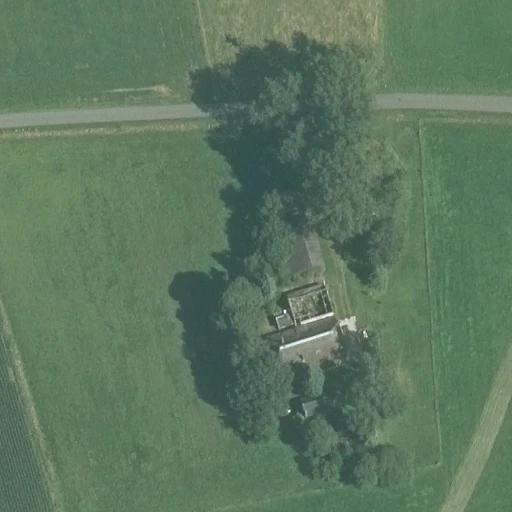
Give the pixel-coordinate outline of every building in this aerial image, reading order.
[(398,200),(394,174),(354,179),(357,205),(398,200)] [(320,188),(279,193),(282,217),(323,211),(320,188)] [(325,274),(311,224),(274,234),(288,284),(325,274)] [(281,340),(266,344),(279,388),(348,367),(324,290),(286,301),(292,320),(276,325),(281,340)] [(325,398),(300,404),(305,422),(330,415),(325,398)] [(356,434),(353,423),(341,426),(345,437),(356,434)] [(364,453),(359,435),(331,443),(336,460),(364,453)]
